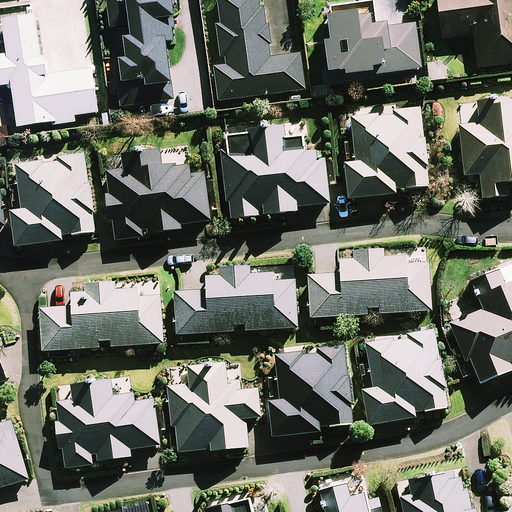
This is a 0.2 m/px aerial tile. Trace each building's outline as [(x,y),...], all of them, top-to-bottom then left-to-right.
[(173,30),(177,30),(172,0),(108,0),(112,29),(115,28),(120,61),(117,62),(123,110),(176,103),(175,95),(168,43),(175,42),(173,30)] [(270,59),(262,0),(216,0),(225,66),(216,68),(221,102),(304,91),(300,55),(270,59)] [(511,64),(511,0),(438,0),(444,40),(475,36),(479,69),(511,64)] [(375,14),(330,18),(332,39),(328,39),(331,74),(347,72),(347,76),(421,70),(417,25),(376,29),(375,14)] [(19,128),(54,124),(54,128),(79,125),(78,117),(99,114),(93,71),(44,77),(37,18),(3,22),(7,55),(0,55),(0,87),(14,86),(19,128)] [(482,125),(463,127),(469,176),(481,175),(484,199),(510,196),(509,183),(511,182),(511,103),(480,107),(482,125)] [(430,185),(421,110),(353,118),(359,165),(347,167),(351,200),(397,194),(396,189),(430,185)] [(225,157),(232,219),(298,211),(297,206),(330,202),(324,154),(304,156),(302,142),(284,144),(283,133),(230,139),(232,156),(225,157)] [(115,222),(117,243),(147,238),(146,234),(182,229),(182,224),(212,220),(206,176),(190,178),(188,165),(164,168),(161,152),(122,158),(124,171),(108,173),(111,199),(107,200),(111,223),(115,222)] [(93,230),(84,156),(19,163),(25,214),(14,215),(17,247),(64,241),(63,234),(93,230)] [(309,278),(312,319),(432,311),(429,265),(408,266),(408,260),(385,262),(384,253),(357,255),(357,261),(341,263),(342,275),(309,278)] [(176,294),(179,336),(299,328),(296,281),(275,283),(275,277),(252,278),(251,270),(224,272),(224,278),(208,279),(209,292),(176,294)] [(473,360),(482,383),(511,370),(511,285),(506,288),(499,272),(474,282),(486,310),(450,325),(466,363),(473,360)] [(41,309),(44,351),(164,343),(161,297),(140,298),(140,292),(117,294),(116,285),(89,287),(89,293),(73,294),(74,307),(41,309)] [(448,407),(434,333),(367,345),(375,392),(364,394),(370,427),(415,418),(414,413),(448,407)] [(354,423),(345,348),(277,356),(283,403),(271,404),(275,437),(321,432),(320,427),(354,423)] [(178,428),(181,452),(213,449),(214,452),(249,449),(246,418),(259,417),(257,392),(244,393),(243,384),(227,385),(225,365),(190,369),(192,386),(172,388),(176,429),(178,428)] [(59,405),(68,467),(92,464),(91,455),(100,454),(101,463),(132,459),(131,449),(159,445),(153,401),(134,403),(133,396),(112,399),(110,383),(75,387),(77,402),(59,405)] [(0,489),(29,481),(11,423),(0,426),(0,489)] [(477,511),(477,508),(472,509),(468,490),(465,491),(462,479),(454,481),(452,474),(411,482),(413,494),(402,497),(405,511),(477,511)] [(382,511),(379,500),(367,504),(361,483),(322,493),(319,494),(324,511),(382,511)] [(251,511),(249,501),(210,511),(208,511),(207,511),(251,511)]
